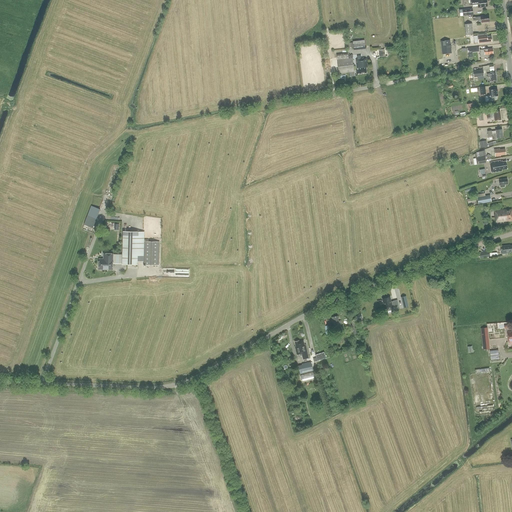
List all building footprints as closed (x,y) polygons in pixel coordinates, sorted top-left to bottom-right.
[(466,35),(473,34),(472,24),(465,24),(466,35)] [(487,42),(492,41),(491,37),(487,37),(487,34),(478,35),(479,43),(487,42)] [(354,50),(365,49),(364,40),(353,41),(354,50)] [(449,40),(441,41),(442,54),(451,53),(449,40)] [(493,56),(493,54),(493,49),(480,50),(481,58),(485,57),(488,57),(488,56),(490,57),(493,57),(493,56)] [(348,56),(348,54),(337,56),(339,74),(354,72),(352,55),(348,56)] [(367,58),(356,59),(357,68),(358,68),(358,70),(356,70),(357,74),(367,73),(366,67),(368,67),(367,58)] [(496,80),(495,73),(490,73),(490,74),(487,74),(487,77),(491,77),(491,81),(496,80)] [(489,101),(493,101),(493,100),(496,99),(497,99),(497,98),(497,96),(498,96),(497,89),(489,90),(490,96),(488,96),(489,101)] [(501,120),(500,111),(494,112),(490,113),(490,112),(486,113),(487,119),(494,118),(495,120),(501,120)] [(503,137),(502,129),(496,130),(496,131),(491,131),(487,131),(488,137),(492,137),(493,139),(497,139),(497,138),(503,137)] [(500,162),(500,161),(490,162),(491,173),(502,171),(502,170),(507,169),(506,161),(500,162)] [(508,184),(507,179),(499,179),(499,181),(496,181),(496,185),(500,184),(500,187),(501,188),(504,187),(505,187),(505,184),(508,184)] [(485,196),(485,194),(483,194),(483,196),(477,197),(478,204),(492,202),(490,195),(485,196)] [(498,210),(497,204),(491,204),(492,211),(494,211),(495,215),(494,215),(494,219),(495,218),(496,222),(507,221),(511,220),(511,212),(511,210),(507,210),(506,209),(498,210)] [(90,227),(96,213),(90,210),(85,224),(90,227)] [(144,255),(144,240),(144,232),(123,232),(122,255),(113,255),(113,254),(104,254),(104,260),(99,260),(99,270),(103,270),(103,269),(113,269),(113,264),(122,264),(137,264),(138,255),(144,255)] [(148,240),(144,240),(144,255),(144,256),(143,265),(158,265),(159,242),(148,242),(148,240)] [(511,245),(511,246),(509,245),(500,246),(501,254),(509,253),(509,252),(511,251),(511,245)] [(480,259),(490,257),(489,250),(479,252),(480,259)] [(391,302),(390,297),(382,299),(385,310),(399,307),(397,300),(393,301),(393,302),(391,302)] [(338,321),(337,316),(331,317),(333,326),(331,326),(332,331),(335,330),(334,328),(341,326),(340,321),(338,321)] [(487,328),(481,329),(483,350),(489,349),(487,328)] [(299,342),(299,340),(294,341),(296,347),(295,347),(297,355),(302,354),(303,359),(309,358),(306,344),(304,344),(303,341),(299,342)] [(326,358),(324,352),(315,355),(317,361),(326,358)] [(499,352),(490,353),(491,360),(499,359),(499,352)] [(300,374),(313,371),(311,362),(302,364),(302,365),(298,366),(300,374)] [(303,383),(316,380),(314,372),(301,375),(303,383)]
